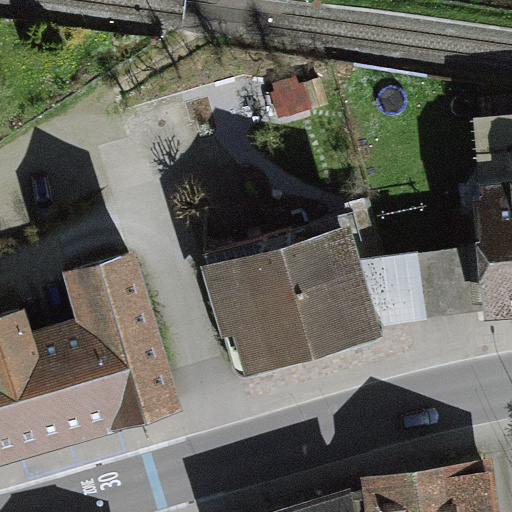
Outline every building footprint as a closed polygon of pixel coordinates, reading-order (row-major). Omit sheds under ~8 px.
[(511,302),(511,92),(481,95),(484,119),(478,120),(482,182),(467,184),(471,244),(472,253),(488,252),(493,304),(511,302)] [(205,251),(227,327),(242,323),(252,360),(405,316),(388,255),(354,264),(343,228),(295,241),(291,226),(205,251)] [(471,244),(388,255),(405,316),(479,306),(471,244)] [(0,446),(173,397),(130,252),(72,268),(89,320),(28,338),(20,308),(0,313),(0,446)] [(491,511),(486,467),(368,483),(368,487),(349,491),(353,511),(491,511)] [(353,511),(349,491),(282,511),(353,511)]
